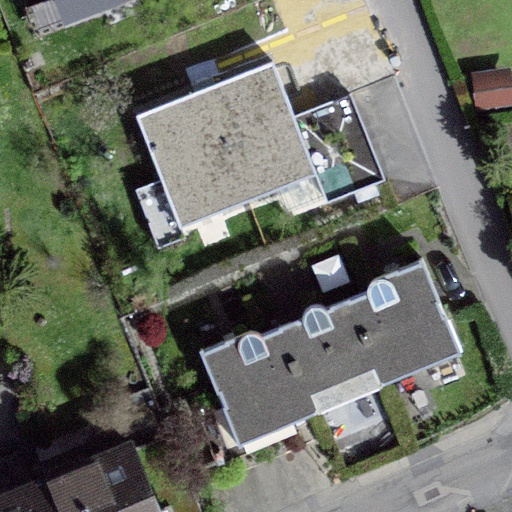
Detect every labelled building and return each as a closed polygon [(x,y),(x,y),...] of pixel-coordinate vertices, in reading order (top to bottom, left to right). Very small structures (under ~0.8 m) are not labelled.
[(65,0),(74,22),(99,12),(95,2),(99,0),(65,0)] [(272,60),(136,114),(162,179),(137,189),(158,245),(184,235),(180,225),(316,172),(327,200),(384,178),(350,93),(294,115),(272,60)] [(421,257),(370,281),(367,287),(369,291),(381,321),(358,330),(380,385),(461,351),(421,257)] [(310,304),(302,316),(260,332),(273,365),(296,356),(319,410),(380,385),(358,330),(381,321),(369,291),(367,287),(325,306),(310,304)] [(318,410),(319,410),(296,356),(273,365),(260,332),(248,330),(199,348),(239,443),(318,410)] [(0,511),(199,511),(170,441),(134,455),(131,445),(32,486),(18,452),(0,459),(0,511)]
